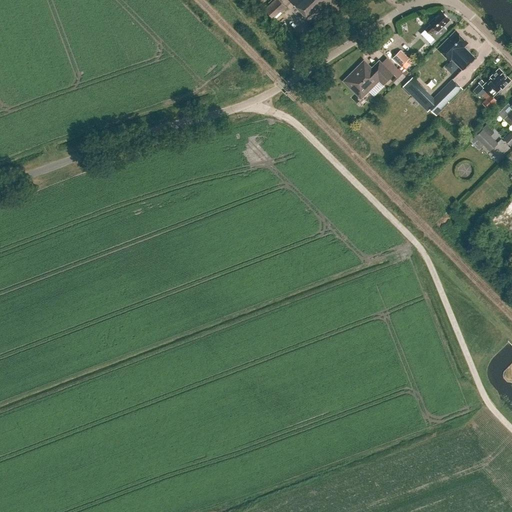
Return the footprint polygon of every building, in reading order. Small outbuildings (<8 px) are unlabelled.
[(274,20),(287,8),(279,0),(275,0),(265,10),(274,20)] [(289,0),(313,25),(339,0),(289,0)] [(450,20),(441,11),(429,23),(431,25),(425,30),(430,35),(436,41),(447,30),(443,26),(450,20)] [(464,47),(468,43),(456,31),(438,49),(450,61),(452,59),(462,70),(475,58),(464,47)] [(399,49),(391,58),(399,66),(408,58),(399,49)] [(383,84),(392,75),(381,64),(379,62),(372,70),(364,62),(345,81),(361,98),(368,91),(374,97),(385,86),(383,84)] [(511,80),(499,69),(490,77),(491,78),(482,86),(480,84),(473,91),(480,97),(483,94),(487,98),(482,103),(488,109),(497,101),(493,97),(502,88),(502,89),(511,80)] [(397,86),(406,77),(403,74),(397,80),(395,78),(392,81),(397,86)] [(436,115),(463,89),(454,80),(435,99),(412,77),(403,87),(428,112),(430,109),(436,115)] [(511,103),(510,106),(508,104),(502,110),(507,115),(503,119),(508,124),(511,119),(511,103)] [(490,151),(498,143),(483,129),(475,136),(490,151)]
